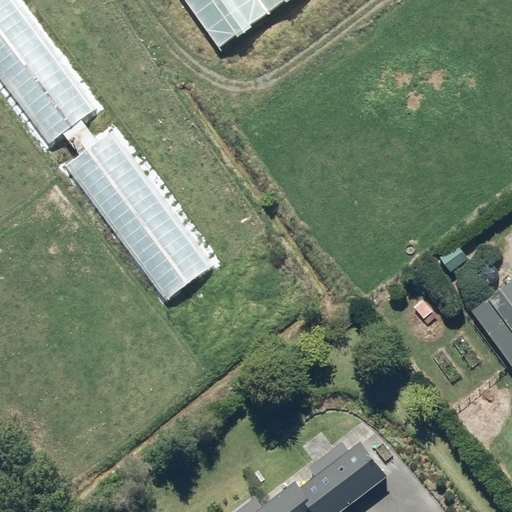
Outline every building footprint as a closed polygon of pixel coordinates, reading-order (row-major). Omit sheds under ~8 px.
[(81,119),(96,108),(14,0),(0,0),(0,83),(48,146),(63,135),(80,158),(65,169),(166,303),(215,266),(113,130),(98,141),(81,119)] [(181,0),(220,54),(295,0),(181,0)] [(511,280),(468,315),(511,371),(511,370),(511,280)] [(433,293),(414,309),(426,324),(445,308),(433,293)] [(345,511),(389,477),(361,443),(348,454),(340,444),(308,470),(314,478),(299,490),(293,483),(262,509),(254,500),(239,511),(345,511)]
